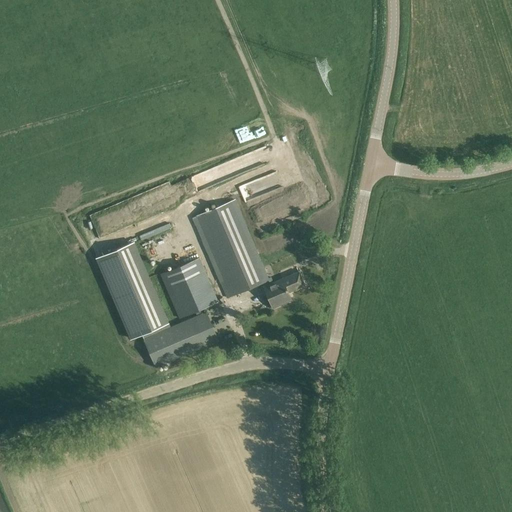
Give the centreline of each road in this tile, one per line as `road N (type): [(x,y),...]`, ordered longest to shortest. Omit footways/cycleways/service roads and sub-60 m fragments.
road 1 (unclassified): [(0,444),(251,364),(329,371)]
road 2 (track): [(189,219),(192,202),(285,160),(216,0)]
road 3 (tertiary): [(329,371),(370,163)]
road 4 (tertiary): [(370,163),(393,0)]
road 5 (unclassified): [(370,163),(456,175),(511,163)]
road 6 (tertiary): [(327,511),(320,459),(329,371)]
